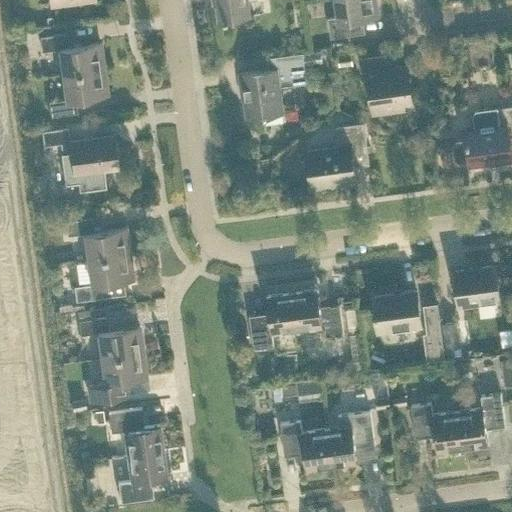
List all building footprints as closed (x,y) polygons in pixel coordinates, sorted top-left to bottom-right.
[(215,0),(218,20),(250,15),(247,0),(215,0)] [(362,19),(378,17),(375,0),(335,0),(338,17),(329,18),(332,36),(364,32),(362,19)] [(61,74),(103,68),(100,43),(68,48),(66,34),(39,38),(41,51),(57,49),(61,74)] [(353,64),(351,50),(337,52),(339,65),(353,64)] [(278,81),(304,78),(300,51),(266,56),(268,68),(239,72),(241,87),(243,87),(247,116),(282,111),(278,81)] [(376,111),(412,106),(407,63),(393,65),(392,52),(361,56),(363,71),(370,70),(376,111)] [(75,98),(107,94),(103,68),(61,74),(64,99),(49,102),(51,115),(77,112),(75,98)] [(498,159),(511,157),(511,156),(509,136),(511,135),(511,104),(476,110),(473,113),(476,130),(466,132),(467,139),(456,140),(454,144),(456,158),(459,160),(470,159),(471,163),(490,160),(491,165),(499,163),(498,159)] [(340,146),(307,151),(311,186),(341,182),(341,184),(356,182),(354,165),(369,163),(363,121),(337,125),(340,146)] [(106,186),(103,168),(117,166),(112,135),(70,142),(67,127),(42,131),(44,145),(60,143),(62,153),(61,153),(65,184),(78,182),(79,190),(106,186)] [(272,164),(261,165),(259,167),(260,178),(262,179),(273,178),(272,164)] [(86,258),(128,252),(124,227),(94,231),(92,217),(65,221),(68,235),(83,233),(86,258)] [(100,282),(132,278),(128,252),(86,258),(90,284),(74,287),(76,300),(102,296),(100,282)] [(459,305),(500,299),(495,264),(454,269),(459,305)] [(322,337),(342,334),(337,302),(318,304),(316,289),(292,292),(297,329),(321,326),(322,337)] [(378,330),(422,324),(417,289),(373,295),(378,330)] [(271,333),(297,329),(292,292),(266,296),(268,312),(249,314),(253,347),(273,344),(271,333)] [(101,357),(141,352),(138,326),(107,330),(105,317),(105,315),(93,316),(92,307),(77,309),(78,318),(80,333),(97,331),(97,332),(101,357)] [(461,345),(457,319),(442,321),(445,347),(461,345)] [(127,380),(145,377),(141,352),(101,357),(104,383),(87,385),(90,399),(129,394),(127,380)] [(511,381),(511,356),(500,358),(504,383),(511,381)] [(371,370),(373,385),(387,383),(386,369),(371,370)] [(299,400),(322,398),(320,379),(296,382),(281,383),(283,394),(298,392),(299,400)] [(486,427),(505,424),(501,392),(481,394),(482,406),(457,410),(462,447),(488,444),(486,427)] [(393,396),(394,405),(407,403),(406,394),(393,396)] [(388,396),(376,397),(377,407),(389,406),(388,396)] [(73,408),(85,407),(84,397),(72,399),(73,408)] [(462,447),(457,410),(432,413),(431,401),(411,404),(415,436),(434,434),(436,451),(462,447)] [(124,455),(162,449),(158,423),(141,426),(138,407),(107,411),(110,431),(121,429),(124,455)] [(103,421),(102,409),(89,411),(90,423),(103,421)] [(355,445),(374,442),(370,409),(338,414),(339,426),(327,427),(332,465),(357,462),(355,445)] [(332,465),(327,427),(302,431),(300,419),(280,422),(284,454),(304,452),(306,468),(332,465)] [(149,477),(166,475),(162,449),(124,455),(128,480),(116,482),(119,501),(152,496),(149,477)]
